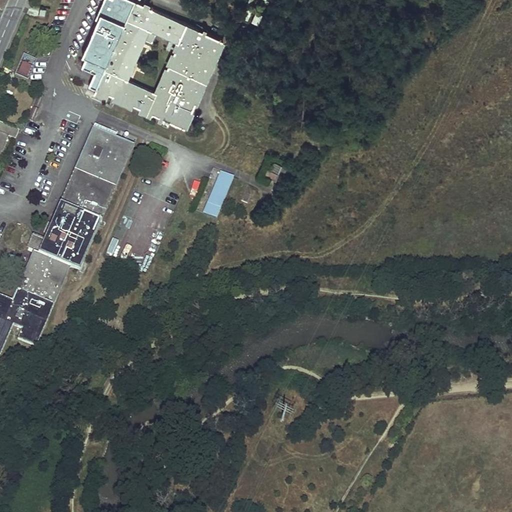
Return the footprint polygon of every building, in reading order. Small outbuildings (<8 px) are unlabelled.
[(87,57),(82,67),(95,73),(96,73),(95,75),(94,80),(93,84),(89,86),(185,128),(223,39),(133,0),(104,0),(96,18),(98,19),(103,21),(97,34),(93,33),(83,55),(87,57)] [(39,9),(37,17),(46,19),(48,11),(39,9)] [(98,19),(93,33),(97,34),(103,21),(98,19)] [(24,54),(22,60),(34,64),(36,58),(24,54)] [(28,77),(32,65),(20,61),(16,74),(28,77)] [(44,96),(40,95),(35,107),(40,109),(44,96)] [(0,157),(9,137),(13,139),(17,130),(0,122),(0,157)] [(0,355),(13,326),(21,330),(17,340),(35,348),(70,268),(79,271),(134,146),(92,128),(44,240),(39,238),(37,242),(33,252),(11,301),(0,295),(0,355)] [(264,176),(275,181),(282,165),(274,162),(270,170),(267,169),(264,176)] [(217,218),(233,175),(218,170),(202,213),(217,218)] [(30,239),(26,249),(33,252),(37,242),(30,239)]
